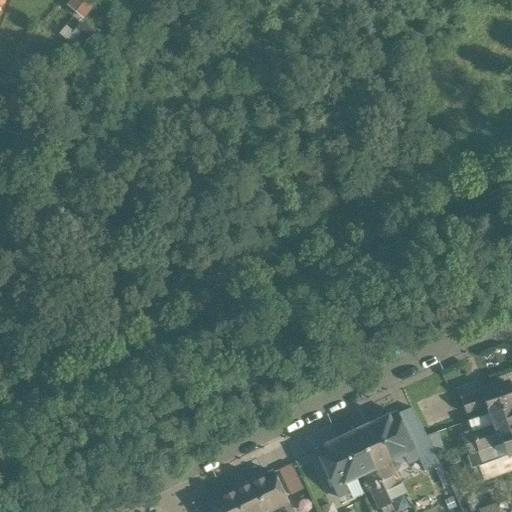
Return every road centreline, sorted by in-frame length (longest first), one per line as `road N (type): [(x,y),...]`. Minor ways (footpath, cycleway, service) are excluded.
road 1 (track): [(511,160),(0,388)]
road 2 (residential): [(511,324),(173,476)]
